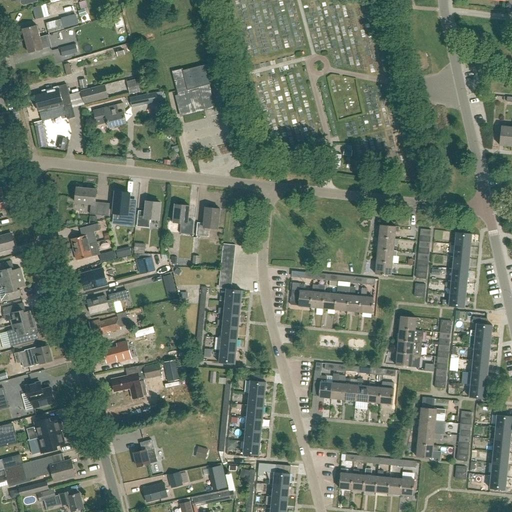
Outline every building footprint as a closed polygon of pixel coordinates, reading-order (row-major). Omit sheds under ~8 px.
[(48,4),(34,8),(38,20),(51,16),(48,4)] [(70,17),(46,23),(49,34),(67,29),(66,25),(72,23),(70,17)] [(37,26),(23,30),(26,42),(40,38),(37,26)] [(43,50),(43,49),(52,47),(49,36),(40,38),(26,42),(29,54),(43,50)] [(78,53),(76,45),(61,49),(63,57),(78,53)] [(172,71),(176,86),(179,98),(182,114),(193,111),(193,113),(194,113),(193,111),(212,106),(207,85),(223,81),(218,62),(183,70),(183,69),(172,71)] [(65,64),(68,75),(73,74),(70,63),(65,64)] [(126,82),(130,94),(143,91),(140,78),(126,82)] [(87,79),(80,80),(82,89),(88,87),(87,79)] [(43,94),(35,96),(37,104),(61,98),(62,98),(63,98),(63,99),(70,97),(67,85),(42,91),(43,94)] [(108,98),(108,96),(105,86),(81,92),(85,104),(108,98)] [(158,101),(156,91),(131,97),(133,107),(158,101)] [(37,104),(39,111),(47,109),(48,112),(63,108),(64,112),(65,111),(67,120),(75,118),(70,97),(63,99),(63,98),(62,98),(61,98),(37,104)] [(116,126),(126,124),(124,113),(125,113),(123,104),(104,108),(104,109),(93,111),(97,125),(107,123),(109,128),(110,130),(116,128),(116,126)] [(43,125),(35,126),(39,147),(47,146),(43,125)] [(511,138),(511,127),(501,126),(499,145),(511,147),(511,138)] [(59,138),(57,147),(67,149),(69,140),(59,138)] [(0,209),(12,207),(9,193),(3,195),(1,187),(0,187),(0,209)] [(97,190),(77,188),(75,202),(91,204),(90,215),(109,217),(110,204),(96,202),(97,190)] [(129,209),(129,202),(130,194),(116,192),(113,214),(121,215),(120,223),(134,225),(136,210),(129,209)] [(137,227),(150,228),(150,219),(159,220),(160,203),(146,202),(145,216),(138,215),(137,227)] [(180,233),(192,234),(193,222),(188,221),(189,206),(175,205),(173,222),(181,223),(180,233)] [(197,235),(209,237),(210,228),(218,229),(220,209),(206,208),(204,223),(198,223),(197,235)] [(97,242),(94,232),(100,230),(99,224),(80,229),(82,237),(71,239),(74,248),(97,242)] [(399,232),(399,227),(380,225),(379,237),(395,239),(395,232),(399,232)] [(471,246),(472,234),(456,232),(455,245),(471,246)] [(0,251),(15,248),(11,234),(0,236),(0,251)] [(394,251),(395,239),(379,237),(378,249),(394,251)] [(96,252),(99,252),(97,242),(74,248),(77,260),(97,255),(96,252)] [(470,258),(471,246),(455,245),(454,257),(470,258)] [(397,251),(394,251),(378,249),(377,262),(392,263),(393,256),(397,257),(397,251)] [(115,251),(101,254),(103,262),(117,258),(115,251)] [(155,271),(151,257),(143,259),(147,273),(155,271)] [(453,269),(469,271),(470,258),(454,257),(453,269)] [(12,261),(0,264),(0,283),(1,283),(22,277),(20,268),(12,270),(11,268),(14,267),(12,261)] [(375,274),(391,276),(392,263),(377,262),(375,274)] [(452,281),(467,283),(469,271),(453,269),(452,281)] [(107,283),(103,270),(81,276),(84,289),(107,283)] [(17,288),(25,286),(22,277),(1,283),(2,288),(0,288),(0,296),(1,301),(21,295),(20,289),(17,290),(17,288)] [(174,280),(164,282),(169,299),(178,297),(174,280)] [(450,294),(466,295),(467,283),(452,281),(450,294)] [(299,305),(298,306),(311,307),(313,292),(312,292),(305,291),(306,285),(301,285),(300,291),(292,290),(291,305),(299,305)] [(325,293),(318,292),(318,285),(313,285),(312,292),(313,292),(311,307),(323,308),(325,293)] [(337,294),(335,309),(348,311),(349,295),(342,295),(343,286),(338,286),(337,294)] [(350,287),(349,295),(348,311),(360,312),(361,297),(355,296),(356,287),(350,287)] [(362,288),(361,297),(360,312),(372,313),(374,298),(366,297),(367,289),(362,288)] [(241,303),(242,290),(232,289),(226,289),(226,296),(220,296),(219,301),(225,302),(241,303)] [(108,295),(109,300),(107,300),(105,296),(87,301),(91,314),(107,309),(108,312),(116,310),(114,302),(120,301),(128,299),(126,290),(108,295)] [(335,309),(337,294),(325,293),(323,308),(335,309)] [(443,306),(465,308),(466,295),(450,294),(450,301),(443,300),(443,306)] [(120,301),(114,302),(116,310),(116,312),(122,311),(120,301)] [(224,314),(240,315),(241,303),(225,302),(224,309),(219,308),(218,313),(224,314)] [(24,304),(10,307),(4,309),(5,313),(4,315),(5,319),(6,320),(7,322),(11,321),(12,325),(33,320),(34,319),(32,310),(23,312),(23,310),(25,310),(24,304)] [(470,330),(470,311),(456,311),(456,321),(461,321),(461,330),(470,330)] [(125,312),(117,314),(118,317),(120,326),(128,324),(125,312)] [(223,326),(238,328),(240,315),(224,314),(223,321),(218,320),(217,326),(223,326)] [(417,318),(401,316),(400,329),(415,330),(417,318)] [(99,320),(89,322),(92,337),(121,329),(120,326),(118,317),(100,322),(99,320)] [(472,331),(472,336),(476,336),(491,338),(492,325),(487,324),(487,318),(474,317),(473,323),(477,324),(476,331),(472,331)] [(34,319),(33,320),(12,325),(13,329),(7,331),(11,346),(27,342),(25,334),(29,333),(28,330),(36,328),(34,319)] [(221,338),(237,340),(238,328),(223,326),(221,338)] [(422,331),(415,330),(400,329),(398,341),(414,342),(415,335),(417,336),(422,336),(422,331)] [(474,348),(490,350),(491,338),(476,336),(474,348)] [(220,350),(236,352),(237,340),(221,338),(220,350)] [(118,347),(104,351),(107,363),(121,359),(121,361),(131,358),(127,341),(117,344),(118,347)] [(414,342),(398,341),(397,353),(413,354),(414,347),(420,348),(421,343),(414,342)] [(27,367),(51,361),(47,346),(35,349),(35,347),(23,350),(24,352),(20,353),(20,352),(13,354),(16,364),(26,361),(27,367)] [(473,360),(489,362),(490,350),(474,348),(473,360)] [(152,353),(154,361),(168,358),(167,350),(152,353)] [(219,363),(235,365),(236,352),(220,350),(219,363)] [(396,365),(412,367),(413,354),(397,353),(396,365)] [(181,380),(176,360),(164,362),(168,382),(181,380)] [(472,372),(488,374),(489,362),(473,360),(472,372)] [(114,392),(130,389),(132,399),(143,397),(139,378),(145,376),(146,379),(162,375),(159,364),(144,367),(143,365),(136,367),(125,369),(127,376),(111,380),(114,392)] [(471,385),(486,386),(488,374),(472,372),(471,385)] [(333,382),(331,398),(344,399),(345,383),(338,383),(339,374),(333,374),(333,376),(333,382)] [(319,397),(331,398),(333,382),(326,381),(327,376),(321,375),(321,381),(319,397)] [(357,385),(356,400),(368,402),(369,386),(362,385),(363,379),(358,378),(357,385)] [(357,385),(351,384),(351,379),(346,379),(345,383),(344,399),(356,400),(357,385)] [(266,382),(250,380),(249,393),(265,395),(266,382)] [(51,388),(42,390),(40,382),(38,383),(26,386),(30,401),(32,400),(34,408),(55,402),(51,388)] [(368,402),(380,403),(382,387),(374,386),(374,383),(370,383),(369,386),(368,402)] [(471,385),(470,397),(485,399),(486,386),(471,385)] [(393,404),(394,388),(382,387),(380,403),(393,404)] [(264,407),(265,395),(249,393),(248,405),(264,407)] [(247,417),(263,419),(264,407),(248,405),(247,417)] [(446,410),(421,407),(420,420),(436,421),(437,414),(446,415),(446,410)] [(511,426),(511,416),(497,415),(496,427),(511,429),(511,426)] [(246,429),(261,431),(263,419),(247,417),(246,429)] [(30,440),(37,438),(37,437),(39,437),(39,438),(62,431),(62,432),(63,432),(60,419),(50,422),(49,418),(35,422),(36,426),(27,429),(30,440)] [(217,451),(209,420),(200,422),(208,453),(217,451)] [(435,433),(436,421),(420,420),(419,432),(435,434),(435,433)] [(0,427),(0,435),(14,432),(12,424),(0,427)] [(510,441),(511,429),(496,427),(495,440),(510,441)] [(244,441),(260,443),(261,431),(246,429),(244,441)] [(65,443),(62,432),(62,431),(39,438),(39,437),(37,437),(37,438),(41,453),(57,449),(56,446),(65,443)] [(435,434),(419,432),(418,444),(434,446),(434,438),(442,439),(443,434),(435,433),(435,434)] [(493,452),(509,453),(510,441),(495,440),(493,452)] [(138,467),(150,464),(158,462),(155,451),(152,441),(140,444),(142,451),(134,453),(138,467)] [(244,441),(243,454),(259,455),(260,443),(244,441)] [(438,446),(434,446),(418,444),(416,457),(432,458),(433,450),(438,451),(438,446)] [(492,464),(508,465),(509,453),(493,452),(492,464)] [(52,456),(22,464),(4,469),(8,485),(52,473),(54,481),(75,476),(71,460),(64,462),(62,454),(52,457),(52,456)] [(491,476),(507,478),(508,465),(492,464),(491,476)] [(222,466),(210,468),(214,490),(226,487),(222,466)] [(341,468),(339,488),(352,490),(353,474),(346,473),(347,469),(341,468)] [(378,476),(371,476),(371,469),(366,469),(365,475),(366,475),(364,491),(376,492),(378,476)] [(353,474),(352,490),(364,491),(366,475),(365,475),(358,475),(359,470),(354,470),(353,474)] [(378,470),(378,476),(376,492),(388,493),(390,478),(383,477),(383,471),(378,470)] [(183,485),(180,472),(168,475),(172,488),(183,485)] [(290,474),(274,472),(274,481),(273,485),(289,486),(290,474)] [(231,474),(226,475),(229,491),(235,490),(231,474)] [(490,489),(505,490),(507,478),(491,476),(490,489)] [(400,494),(402,479),(390,478),(388,493),(400,494)] [(413,496),(414,480),(402,479),(400,494),(413,496)] [(22,496),(50,489),(48,481),(20,488),(22,496)] [(147,503),(161,499),(168,497),(164,483),(143,489),(147,503)] [(288,498),(289,486),(273,485),(272,497),(288,498)] [(54,489),(43,492),(45,500),(47,508),(58,505),(54,489)] [(231,491),(221,493),(223,501),(232,499),(235,499),(233,491),(231,491)] [(43,492),(37,493),(39,502),(41,501),(45,500),(43,492)] [(71,511),(83,508),(79,493),(67,496),(66,493),(59,495),(62,506),(69,504),(71,511)] [(205,497),(194,499),(195,507),(207,505),(205,497)] [(271,509),(286,511),(288,498),(272,497),(271,509)] [(181,511),(192,511),(190,501),(180,504),(181,511)]
